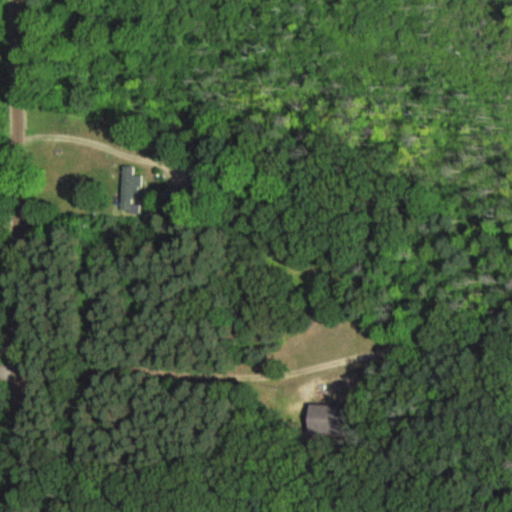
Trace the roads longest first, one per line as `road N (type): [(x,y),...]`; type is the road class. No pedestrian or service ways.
road 1 (residential): [(22,511),(12,240)]
road 2 (residential): [(12,240),(13,0)]
